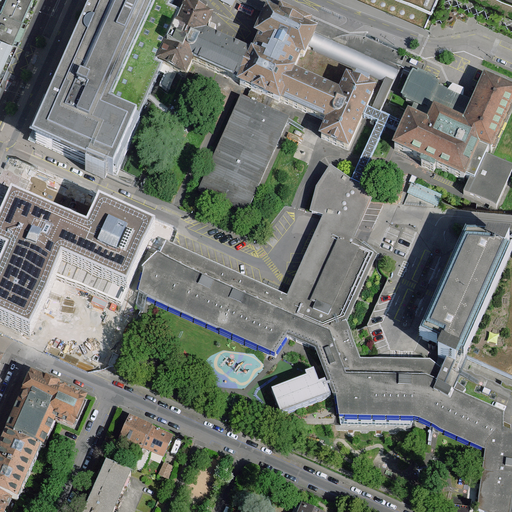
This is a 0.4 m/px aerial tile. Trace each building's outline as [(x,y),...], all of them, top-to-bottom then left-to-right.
[(0,0),(0,2),(28,14),(34,0),(0,0)] [(158,66),(181,14),(172,10),(176,0),(98,0),(72,61),(48,115),(35,144),(116,180),(165,69),(158,66)] [(358,0),(425,29),(437,0),(358,0)] [(0,28),(18,37),(28,14),(0,2),(0,28)] [(267,98),(274,101),(280,103),(280,101),(329,122),(322,139),(348,150),(363,117),(366,110),(374,92),(368,89),(355,83),(347,80),(340,96),(292,74),(301,55),(305,57),(308,49),(315,33),(301,27),(292,23),(283,19),(269,13),(258,37),(261,38),(259,44),(253,57),(205,35),(213,18),(185,5),(181,14),(158,66),(165,69),(186,78),(193,62),(242,83),(241,86),(252,91),(267,98)] [(292,23),(301,27),(304,22),(306,17),(287,9),(285,14),(283,19),(292,23)] [(0,76),(18,37),(0,28),(0,76)] [(384,83),(371,112),(380,115),(400,70),(331,40),(315,33),(308,49),(384,83)] [(511,108),(511,89),(485,78),(474,104),(454,95),(438,87),(439,84),(435,82),(435,80),(419,73),(418,75),(414,73),(403,98),(408,100),(407,102),(416,106),(411,118),(410,117),(405,127),(402,134),(395,149),(465,180),(466,178),(480,148),(488,152),(492,153),(511,108)] [(355,83),(368,89),(370,83),(357,77),(355,83)] [(269,112),(274,101),(267,98),(262,109),(247,102),(243,100),(200,194),(247,214),(288,121),(275,115),(269,112)] [(405,127),(380,115),(371,112),(366,110),(363,117),(379,123),(361,164),(352,184),(359,189),(370,165),(386,127),(402,134),(405,127)] [(511,167),(487,156),(488,152),(480,148),(466,178),(470,180),(464,195),(497,209),(511,175),(511,167)] [(157,258),(142,276),(139,296),(152,302),(276,358),(289,339),(317,352),(327,382),(319,385),(314,372),(305,375),(307,380),(272,393),(282,417),(333,397),(333,398),(337,398),(340,420),(420,421),(486,452),(502,432),(503,415),(462,397),(466,392),(457,385),(466,364),(468,360),(444,350),(438,363),(361,362),(349,325),(379,256),(354,238),(356,233),(372,197),(359,189),(352,184),(333,168),(317,188),(311,214),(326,219),(324,224),(296,284),(289,298),(166,243),(157,258)] [(442,195),(412,181),(407,192),(409,193),(437,206),(442,195)] [(98,206),(87,232),(11,199),(0,223),(0,250),(6,254),(0,268),(0,322),(29,335),(54,279),(120,307),(127,291),(142,256),(153,229),(98,206)] [(441,298),(422,341),(444,350),(468,360),(511,381),(511,240),(489,239),(489,242),(467,241),(441,298)] [(93,320),(81,352),(100,359),(106,344),(124,350),(134,324),(117,318),(113,327),(93,320)] [(8,435),(39,449),(41,449),(54,418),(73,426),(83,402),(33,379),(8,435)] [(152,430),(131,420),(122,440),(144,449),(152,430)] [(172,438),(152,430),(144,449),(151,452),(164,458),(172,438)] [(511,511),(511,435),(502,432),(486,452),(478,511),(479,511),(511,511)] [(8,435),(0,452),(0,462),(28,475),(39,449),(8,435)] [(107,438),(100,453),(109,457),(116,442),(107,438)] [(151,452),(144,449),(134,468),(142,472),(151,452)] [(0,462),(0,493),(11,499),(16,501),(28,475),(0,462)] [(172,467),(165,464),(160,475),(167,478),(172,467)] [(94,494),(118,504),(131,476),(107,465),(94,494)] [(0,493),(0,511),(4,511),(11,499),(0,493)] [(85,511),(114,511),(118,504),(94,494),(85,511)]
